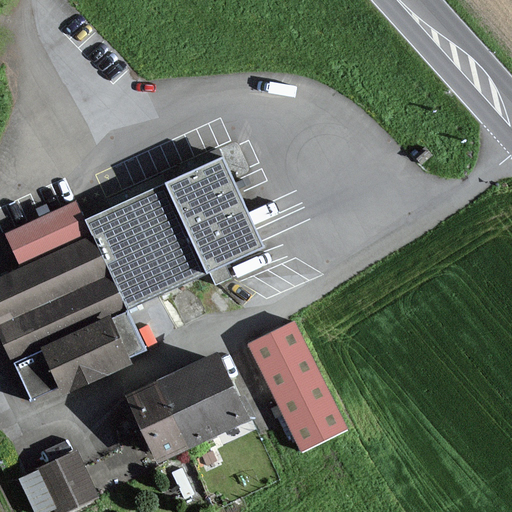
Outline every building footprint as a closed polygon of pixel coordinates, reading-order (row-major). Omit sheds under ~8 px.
[(260,248),(220,160),(162,187),(203,275),(260,248)] [(203,275),(162,187),(82,223),(123,311),(203,275)] [(121,359),(140,350),(123,311),(82,223),(74,204),(6,235),(22,271),(0,280),(0,329),(31,397),(59,385),(63,392),(123,365),(121,359)] [(346,431),(292,323),(246,346),(300,454),(346,431)] [(245,421),(215,356),(156,383),(186,448),(245,421)] [(154,463),(186,448),(156,383),(125,398),(127,402),(121,405),(132,429),(137,426),(154,463)] [(76,453),(41,468),(60,511),(66,511),(96,499),(76,453)]
